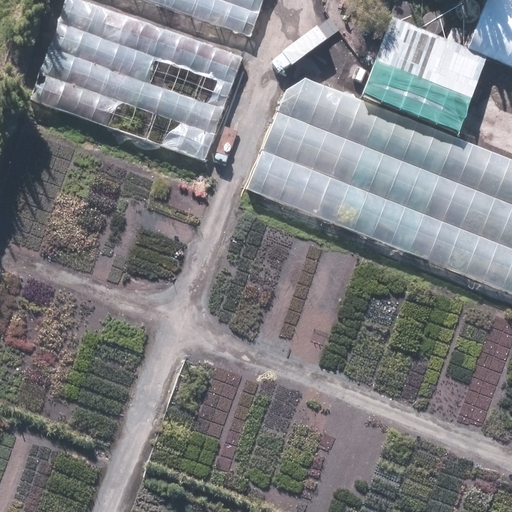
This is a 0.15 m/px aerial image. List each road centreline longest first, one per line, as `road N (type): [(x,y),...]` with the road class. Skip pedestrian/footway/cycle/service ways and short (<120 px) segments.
road 1 (track): [(0,254),(511,450)]
road 2 (track): [(295,0),(106,511)]
